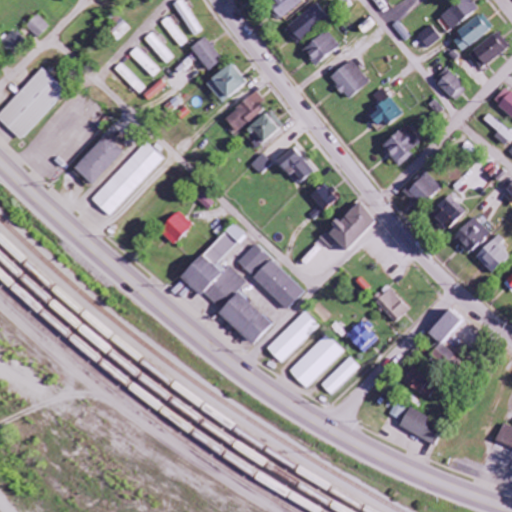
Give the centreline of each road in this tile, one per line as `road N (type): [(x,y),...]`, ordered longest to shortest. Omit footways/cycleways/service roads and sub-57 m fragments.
road 1 (primary): [(0,162),(176,317),(291,404),(416,471),(511,508)]
road 2 (tertiary): [(511,336),(420,258),(216,0)]
road 3 (residential): [(242,370),(387,219)]
road 4 (residential): [(457,291),(335,430)]
